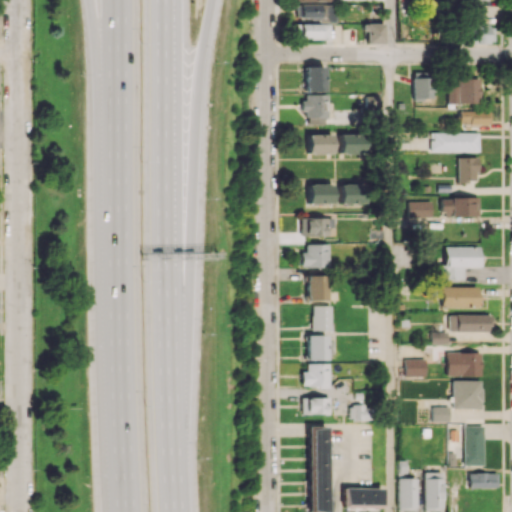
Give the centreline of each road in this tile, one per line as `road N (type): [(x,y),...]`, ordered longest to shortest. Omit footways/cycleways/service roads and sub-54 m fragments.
road 1 (residential): [(14,0),(16,511)]
road 2 (residential): [(266,511),(266,0)]
road 3 (motorway): [(114,0),(122,497)]
road 4 (motorway): [(169,438),(209,0)]
road 5 (motorway): [(165,264),(163,0)]
road 6 (residential): [(511,54),(266,54)]
road 7 (motorway): [(90,0),(114,214)]
road 8 (motorway): [(169,438),(165,264)]
